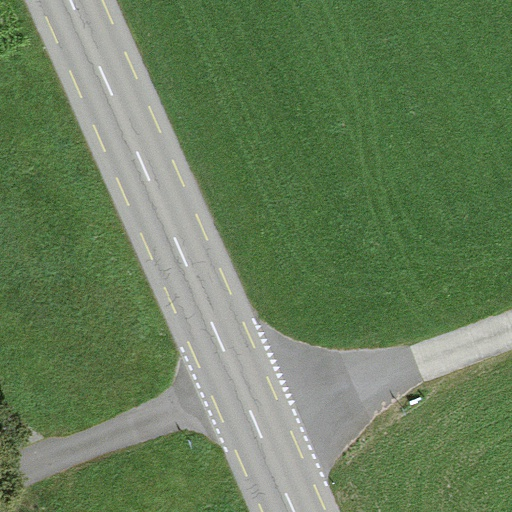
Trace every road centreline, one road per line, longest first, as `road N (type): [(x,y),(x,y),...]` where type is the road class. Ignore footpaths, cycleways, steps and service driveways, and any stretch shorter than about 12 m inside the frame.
road 1 (primary): [(73,0),(298,511)]
road 2 (track): [(511,344),(265,437)]
